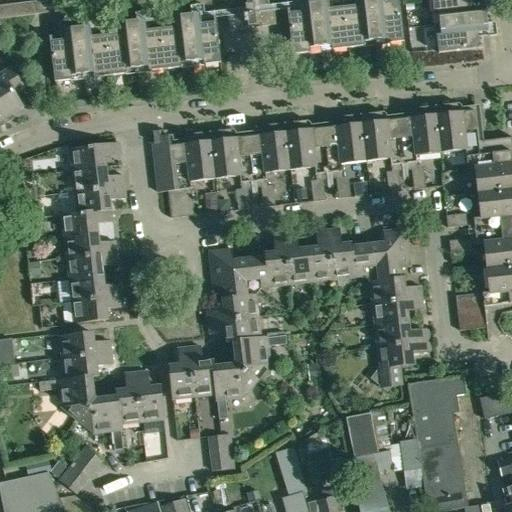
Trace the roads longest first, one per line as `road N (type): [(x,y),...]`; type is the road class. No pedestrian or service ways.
road 1 (residential): [(511,352),(447,352),(430,198),(146,232)]
road 2 (residential): [(99,491),(175,478),(161,349),(144,322),(151,280),(146,232)]
road 3 (residential): [(261,104),(511,75)]
road 4 (residential): [(0,154),(46,135),(134,119)]
road 5 (residential): [(134,119),(261,104)]
